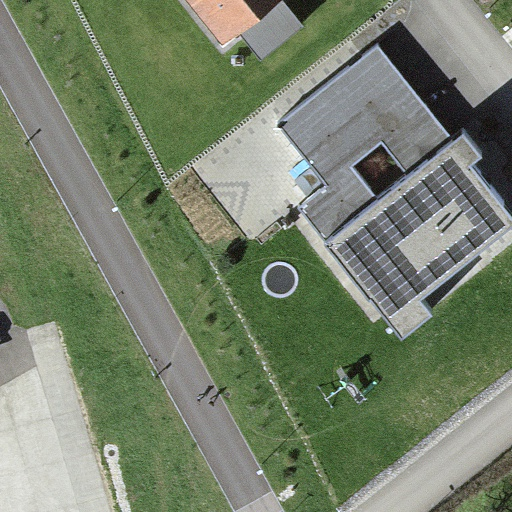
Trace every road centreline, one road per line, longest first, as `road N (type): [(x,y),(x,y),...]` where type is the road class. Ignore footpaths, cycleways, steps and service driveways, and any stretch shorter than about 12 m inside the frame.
road 1 (residential): [(0,15),(254,511)]
road 2 (residential): [(511,409),(387,511)]
